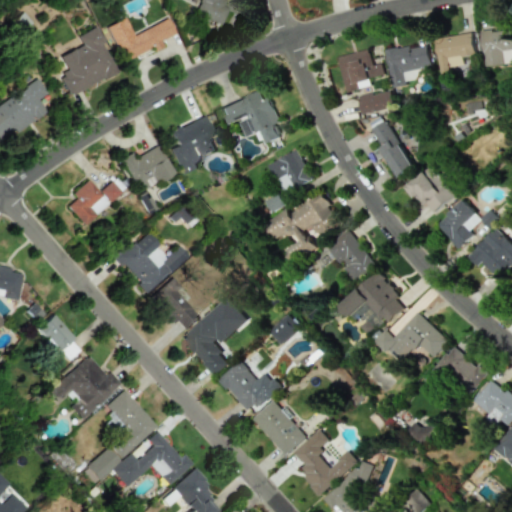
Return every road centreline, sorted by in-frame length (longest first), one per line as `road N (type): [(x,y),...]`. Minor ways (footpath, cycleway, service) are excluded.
road 1 (residential): [(0,191),(174,81),(328,22),(423,0)]
road 2 (residential): [(0,193),(285,511)]
road 3 (residential): [(511,342),(441,277),(362,181),(317,105),(272,0)]
